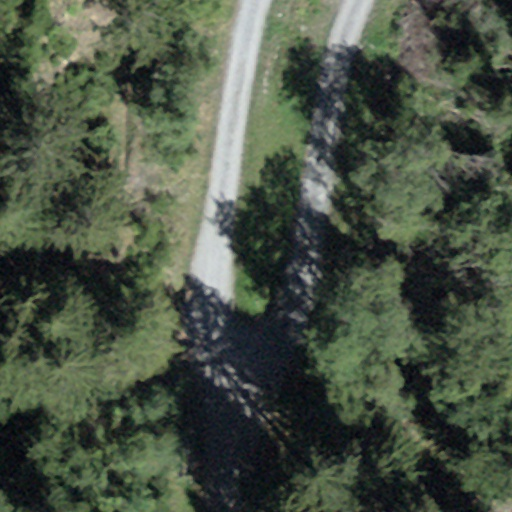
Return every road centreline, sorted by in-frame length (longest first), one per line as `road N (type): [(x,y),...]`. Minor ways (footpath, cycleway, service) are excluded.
road 1 (track): [(355,0),(340,48),(304,294),(289,338),(262,363),(221,348),(211,314),(256,0)]
road 2 (track): [(223,511),(223,423),(241,359)]
